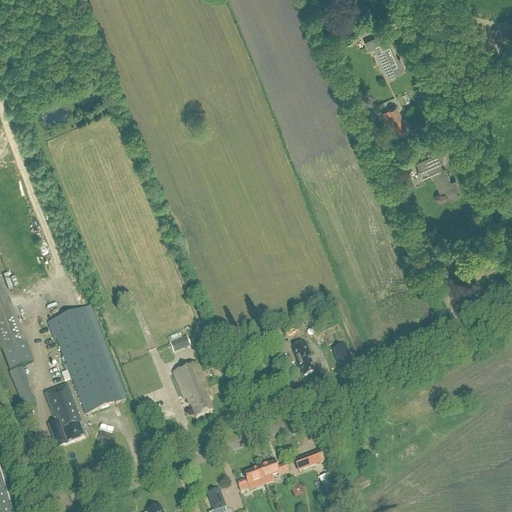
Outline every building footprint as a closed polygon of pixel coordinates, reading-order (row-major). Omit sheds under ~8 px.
[(365,42),(368,50),(373,47),(386,77),(404,69),(399,58),(397,60),(388,40),(383,42),(380,35),(365,42)] [(391,120),(398,120),(396,110),(404,106),(402,101),(392,105),(394,110),(390,110),(391,120)] [(414,163),(418,173),(421,180),(432,175),(440,192),(445,189),(450,200),(457,197),(454,191),(459,189),(455,179),(451,181),(445,168),(441,169),(438,164),(443,162),(443,154),(439,145),(440,145),(437,139),(428,143),(426,139),(421,141),(426,153),(427,152),(429,156),(414,163)] [(494,269),(488,254),(487,255),(482,243),(472,247),(477,259),(470,262),(470,261),(465,262),(466,264),(471,277),(486,270),(487,272),(494,269)] [(431,271),(434,279),(455,269),(451,261),(431,271)] [(0,280),(0,347),(2,354),(25,345),(1,280),(0,280)] [(391,327),(394,325),(399,338),(415,331),(408,313),(417,309),(410,293),(395,299),(399,309),(385,315),(391,327)] [(89,309),(86,310),(49,324),(85,417),(124,402),(89,309)] [(181,317),(184,324),(197,319),(194,312),(181,317)] [(260,336),(264,346),(283,338),(278,328),(260,336)] [(166,401),(164,382),(147,339),(149,356),(145,357),(149,369),(149,370),(139,371),(140,376),(142,375),(138,377),(154,375),(157,381),(144,383),(142,383),(144,387),(135,391),(161,388),(166,401)] [(191,348),(187,339),(169,346),(173,355),(191,348)] [(210,340),(198,345),(202,353),(208,368),(220,364),(210,340)] [(25,345),(2,354),(10,373),(33,364),(25,345)] [(310,358),(305,346),(291,351),(289,345),(274,351),(278,360),(288,356),(292,365),(296,364),(299,372),(301,372),(304,379),(314,374),(308,359),(310,358)] [(54,348),(46,351),(51,364),(60,360),(54,348)] [(197,365),(173,375),(184,402),(187,400),(196,420),(213,413),(208,401),(211,400),(197,365)] [(30,398),(25,387),(17,391),(22,401),(30,398)] [(85,440),(78,420),(80,419),(67,387),(45,396),(55,421),(57,420),(59,425),(49,428),(58,450),(85,440)] [(295,463),(299,473),(323,464),(319,453),(295,463)] [(275,464),(259,470),(265,487),(274,483),(271,478),(278,475),(279,478),(288,474),(285,466),(277,469),(275,464)] [(265,487),(259,470),(243,476),(245,481),(237,485),(241,494),(249,491),(250,493),(265,487)] [(329,476),(319,480),(326,498),(336,494),(329,476)] [(365,478),(347,487),(351,496),(369,487),(365,478)] [(217,511),(225,509),(223,503),(218,492),(202,498),(207,511),(217,511)]
